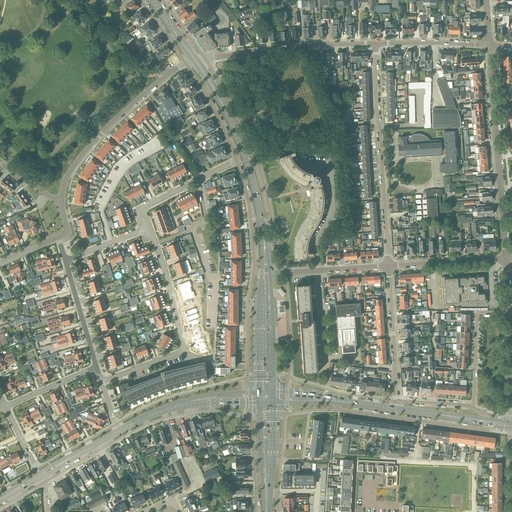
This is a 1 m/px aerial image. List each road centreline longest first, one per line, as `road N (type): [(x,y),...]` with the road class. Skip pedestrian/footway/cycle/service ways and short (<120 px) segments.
road 1 (residential): [(387,266),(374,43)]
road 2 (residential): [(101,382),(184,351),(149,227)]
road 3 (residential): [(506,259),(489,45)]
road 4 (residential): [(61,202),(69,171),(103,131),(195,60)]
road 5 (residential): [(195,60),(374,43)]
road 6 (residential): [(262,230),(271,219),(256,157),(226,89),(210,83)]
road 7 (residential): [(337,403),(338,410),(482,429),(489,421)]
road 8 (secondary): [(262,230),(240,143),(210,83)]
road 9 (residential): [(396,401),(387,266)]
road 10 (residential): [(471,407),(476,313),(509,312)]
